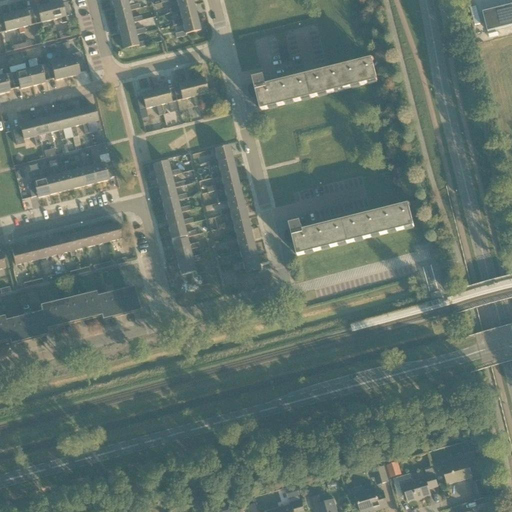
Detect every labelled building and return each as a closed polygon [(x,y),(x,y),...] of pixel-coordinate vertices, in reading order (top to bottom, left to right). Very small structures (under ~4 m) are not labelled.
[(129,7),(127,0),(113,0),(112,1),(115,13),(130,9),(130,11),(140,9),(139,4),(129,7)] [(179,10),(194,6),(192,0),(176,0),(179,7),(169,10),(171,14),(180,12),(179,10)] [(62,4),(62,2),(50,5),(54,21),(60,19),(61,24),(67,23),(66,17),(71,16),(68,2),(62,4)] [(48,27),(47,22),(54,21),(50,5),(38,8),(38,10),(33,11),(36,25),(42,24),(43,28),(48,27)] [(511,5),(483,13),(488,33),(511,26),(511,5)] [(182,22),(197,18),(194,6),(179,10),(180,12),(182,19),(172,22),(174,26),(183,24),(182,22)] [(132,19),(130,11),(130,9),(115,13),(118,25),(133,21),(134,24),(143,21),(142,17),(132,19)] [(28,13),(27,11),(15,14),(19,29),(20,34),(24,33),(23,28),(36,25),(33,11),(28,13)] [(0,28),(1,34),(19,29),(15,14),(3,17),(3,19),(0,19),(0,28)] [(177,39),(187,36),(186,34),(201,31),(197,18),(182,22),(183,24),(185,32),(176,34),(176,38),(177,39)] [(135,31),(134,24),(133,21),(118,25),(121,37),(136,33),(137,36),(146,34),(145,29),(135,31)] [(139,44),(137,36),(136,33),(121,37),(124,50),(139,46),(139,48),(149,46),(148,41),(139,44)] [(54,45),(45,47),(47,54),(56,52),(54,45)] [(279,49),(283,64),(291,62),(287,47),(279,49)] [(64,61),(66,61),(64,53),(59,54),(61,62),(46,65),(50,81),(55,79),(56,81),(68,78),(64,61)] [(68,78),(80,75),(80,73),(85,72),(81,53),(72,55),(73,59),(66,61),(64,61),(68,78)] [(50,81),(46,65),(42,66),(40,59),(36,60),(38,68),(31,69),(29,70),(33,87),(45,84),(45,82),(50,81)] [(29,70),(31,69),(29,61),(24,62),(26,70),(11,74),(15,89),(20,88),(21,90),(33,87),(29,70)] [(6,69),(1,70),(3,76),(0,76),(0,95),(10,93),(10,91),(15,89),(11,74),(10,68),(6,69)] [(195,97),(198,96),(206,95),(208,104),(212,103),(218,101),(215,89),(207,91),(204,79),(192,82),(195,97)] [(200,106),(198,96),(195,97),(192,82),(179,85),(179,87),(174,89),(177,102),(193,98),(196,107),(200,106)] [(177,102),(174,89),(168,90),(168,88),(155,91),(159,106),(161,106),(169,104),(171,113),(176,112),(173,103),(177,102)] [(163,115),(161,106),(159,106),(155,91),(142,95),(143,96),(137,98),(140,111),(157,107),(159,116),(163,115)] [(85,125),(88,124),(95,122),(98,132),(102,131),(100,121),(98,121),(94,107),(82,110),(85,125)] [(90,134),(88,124),(85,125),(82,110),(69,113),(73,128),(76,127),(83,125),(86,135),(90,134)] [(78,137),(76,127),(73,128),(69,113),(57,116),(61,131),(63,130),(71,129),(73,138),(78,137)] [(66,140),(63,130),(61,131),(57,116),(45,119),(49,134),(51,134),(59,132),(61,141),(66,140)] [(53,143),(51,134),(49,134),(45,119),(33,122),(36,137),(39,137),(46,135),(49,144),(53,143)] [(41,146),(39,137),(36,137),(33,122),(20,125),(21,129),(13,131),(17,146),(25,144),(24,140),(34,138),(37,147),(41,146)] [(218,163),(233,159),(230,146),(215,150),(217,160),(208,163),(209,167),(218,165),(218,163)] [(53,149),(44,152),(45,158),(55,156),(53,149)] [(93,167),(97,184),(109,181),(109,179),(115,177),(109,154),(100,156),(102,164),(95,166),(93,167)] [(93,167),(95,166),(93,158),(88,159),(90,167),(83,169),(81,170),(85,187),(97,184),(93,167)] [(221,175),(236,171),(233,159),(218,163),(218,165),(220,173),(211,175),(212,180),(221,177),(221,175)] [(81,170),(83,169),(81,161),(77,162),(79,170),(71,172),(69,173),(74,190),(85,187),(81,170)] [(171,174),(172,177),(181,175),(180,170),(171,172),(168,162),(153,165),(156,178),(171,174)] [(69,173),(71,172),(69,164),(65,165),(67,173),(60,175),(58,176),(62,193),(74,190),(69,173)] [(58,176),(60,175),(58,167),(53,168),(55,176),(48,178),(46,178),(50,196),(62,193),(58,176)] [(16,172),(18,180),(25,178),(23,170),(16,172)] [(46,178),(48,178),(46,170),(42,171),(44,179),(34,181),(35,183),(29,185),(32,198),(38,197),(38,199),(50,196),(46,178)] [(224,187),(239,183),(236,171),(221,175),(221,177),(223,185),(214,187),(215,192),(225,190),(224,187)] [(174,184),(172,177),(171,174),(156,178),(159,190),(174,186),(175,189),(184,187),(183,182),(174,184)] [(227,199),(242,196),(239,183),(224,187),(225,190),(226,197),(217,200),(218,204),(228,202),(227,199)] [(177,197),(175,189),(174,186),(159,190),(162,202),(178,199),(178,201),(187,199),(186,194),(177,197)] [(230,212),(245,208),(242,196),(227,199),(228,202),(229,209),(220,212),(221,216),(231,214),(230,212)] [(180,209),(178,201),(178,199),(162,202),(166,215),(181,211),(181,213),(191,211),(189,206),(180,209)] [(424,207),(317,227),(317,222),(296,226),(301,254),(428,230),(424,207)] [(233,224),(248,220),(245,208),(230,212),(231,214),(233,222),(223,224),(224,229),(234,226),(233,224)] [(183,221),(181,213),(181,211),(166,215),(169,227),(184,223),(184,226),(194,223),(193,219),(183,221)] [(236,236),(251,233),(248,220),(233,224),(234,226),(236,234),(226,236),(227,241),(237,239),(236,236)] [(186,233),(184,226),(184,223),(169,227),(172,239),(187,235),(187,238),(197,236),(196,231),(186,233)] [(110,242),(122,239),(118,224),(106,227),(110,242)] [(98,245),(110,242),(106,227),(94,230),(98,245)] [(83,233),(87,248),(98,245),(94,230),(83,233)] [(75,251),(87,248),(83,233),(71,236),(75,251)] [(239,248),(254,245),(251,233),(236,236),(237,239),(239,246),(229,248),(230,253),(240,251),(239,248)] [(75,257),(73,252),(75,251),(71,236),(60,239),(63,254),(70,253),(71,258),(75,257)] [(52,257),(63,254),(60,239),(48,242),(52,257)] [(40,260),(52,257),(48,242),(36,245),(40,260)] [(29,263),(40,260),(36,245),(25,248),(29,263)] [(242,261),(257,257),(254,245),(239,248),(240,251),(242,258),(232,261),(234,265),(243,263),(242,261)] [(28,267),(27,263),(29,263),(25,248),(13,251),(17,266),(23,264),(24,268),(28,267)] [(237,278),(247,275),(246,273),(260,270),(257,257),(242,261),(243,263),(245,271),(235,273),(237,278)] [(131,313),(140,311),(134,288),(125,290),(131,313)] [(122,315),(131,313),(125,290),(116,292),(122,315)] [(113,318),(122,315),(116,292),(107,295),(113,318)] [(97,297),(98,297),(97,293),(87,295),(92,317),(101,314),(102,314),(97,297)] [(83,319),(92,317),(87,295),(78,297),(83,319)] [(103,320),(113,318),(107,295),(98,297),(97,297),(102,314),(101,314),(103,320)] [(74,321),(83,319),(78,297),(69,299),(74,321)] [(65,323),(74,321),(69,299),(60,302),(65,323)] [(56,326),(65,323),(60,302),(50,304),(56,326)] [(47,328),(56,326),(50,304),(41,306),(42,312),(43,312),(47,328)] [(49,335),(47,328),(43,312),(42,312),(34,314),(39,338),(49,335)] [(30,340),(39,338),(34,314),(24,317),(30,340)] [(6,322),(6,321),(5,317),(0,318),(0,338),(1,341),(10,339),(6,322)] [(21,342),(30,340),(24,317),(15,319),(20,336),(21,342)] [(11,345),(21,342),(20,336),(15,319),(6,321),(6,322),(10,339),(11,345)] [(443,466),(449,485),(473,478),(468,461),(445,468),(445,466),(443,466)] [(386,466),(390,478),(398,476),(396,469),(399,468),(398,462),(386,466)] [(373,470),(377,486),(389,483),(384,467),(373,470)] [(425,469),(427,476),(433,474),(431,467),(425,469)] [(407,496),(409,502),(431,496),(429,490),(438,487),(435,475),(425,478),(426,479),(413,483),(412,480),(400,483),(404,497),(407,496)] [(489,498),(484,480),(469,484),(474,502),(489,498)] [(286,490),(289,500),(300,496),(297,486),(286,490)] [(377,494),(376,490),(356,496),(361,511),(369,511),(374,511),(375,511),(388,508),(384,492),(377,494)] [(325,503),(323,496),(312,499),(316,511),(322,510),(322,511),(338,511),(335,500),(325,503)] [(476,503),(478,510),(491,506),(489,499),(476,503)] [(304,511),(301,501),(291,504),(292,506),(272,511),(304,511)]
